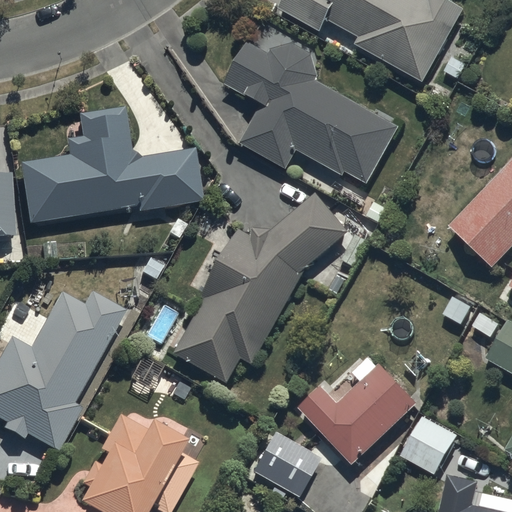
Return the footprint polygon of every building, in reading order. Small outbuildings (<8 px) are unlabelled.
[(464,9),(445,0),(284,0),(280,10),(428,82),(464,9)] [(401,124),(319,80),(319,76),(312,53),(294,43),(273,49),(271,53),(249,42),(227,82),(263,102),(240,144),(288,170),(299,148),(368,185),(401,124)] [(19,161),(29,225),(200,199),(192,148),(134,157),(126,107),(76,115),(80,136),(65,138),(67,154),(19,161)] [(511,160),(449,224),(492,265),(511,245),(511,160)] [(0,242),(15,241),(9,175),(0,176),(0,242)] [(241,358),(256,364),(305,270),(350,230),(316,191),(263,239),(241,227),(174,353),(229,382),(241,358)] [(0,352),(0,418),(51,448),(130,312),(91,289),(83,304),(61,291),(28,348),(9,337),(0,352)] [(182,310),(167,302),(150,333),(165,341),(182,310)] [(488,356),(511,369),(511,324),(507,322),(488,356)] [(300,406),(353,463),(418,402),(382,363),(339,402),(323,385),(300,406)] [(83,511),(146,511),(149,507),(158,511),(172,511),(200,463),(180,452),(186,441),(129,410),(78,502),(87,507),(83,511)] [(403,456),(438,472),(457,431),(422,415),(403,456)] [(252,472),(299,497),(321,456),(274,431),(252,472)] [(441,511),(506,511),(472,505),(477,482),(449,474),(441,511)]
